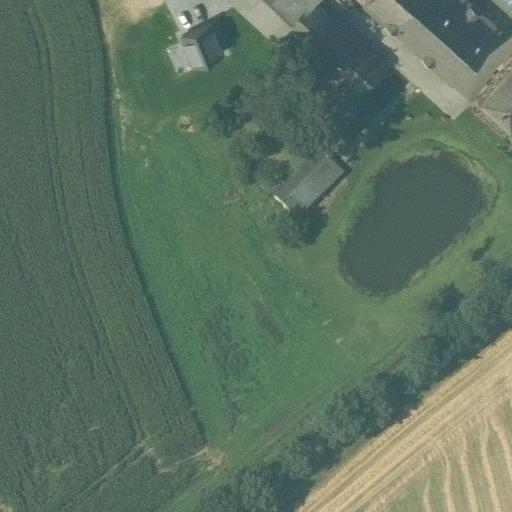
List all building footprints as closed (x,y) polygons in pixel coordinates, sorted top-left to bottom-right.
[(307,0),(237,0),(276,35),(286,24),(285,24),(307,0)] [(307,0),(285,24),(286,24),(359,90),(386,64),(315,0),(307,0)] [(500,28),(468,0),(363,0),(453,81),(500,28)] [(211,24),(183,36),(194,63),(222,51),(211,24)] [(511,122),(511,56),(478,94),(511,124),(511,122)] [(319,154),(274,199),(296,221),(343,175),(334,166),(332,168),(319,154)]
